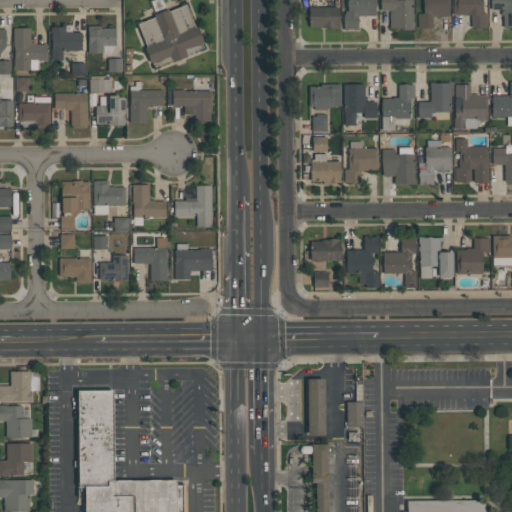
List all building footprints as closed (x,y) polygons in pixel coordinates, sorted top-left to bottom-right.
[(374,0),(375,15),(357,16),(357,29),(343,29),(343,14),(347,14),(347,0),(374,0)] [(389,10),(380,10),(380,0),(412,0),(412,22),(413,22),(413,29),(403,29),(403,28),(389,28),(389,10)] [(448,0),(448,15),(432,15),(432,28),(421,28),(421,27),(417,27),(417,13),(423,13),(422,0),(448,0)] [(452,0),(482,0),(482,13),(486,13),(487,27),(470,27),(470,15),(464,15),(464,14),(460,14),(460,15),(452,15),(452,8),(452,0)] [(511,0),(511,27),(502,27),(502,15),(500,15),(500,11),(502,11),(502,9),(490,9),(490,0),(511,0)] [(139,24),(186,4),(204,48),(154,69),(139,24)] [(308,26),(308,7),(338,6),(338,28),(325,28),(325,27),(322,27),(322,26),(308,26)] [(115,28),(115,46),(102,46),(103,52),(87,53),(87,45),(87,29),(87,25),(103,25),(103,28),(115,28)] [(62,49),(62,60),(50,60),(50,49),(51,49),(51,36),(50,36),(50,27),(65,27),(65,31),(68,31),(68,32),(81,32),(81,49),(62,49)] [(38,70),(13,70),(13,58),(14,58),(14,47),(13,47),(12,28),(29,28),(29,43),(35,43),(35,44),(46,44),(46,60),(37,60),(38,70)] [(121,58),(121,72),(107,72),(107,58),(121,58)] [(10,74),(0,74),(0,61),(10,61),(10,74)] [(85,63),(84,76),(70,76),(70,62),(85,63)] [(28,77),(28,91),(14,91),(14,78),(15,78),(15,77),(28,77)] [(110,79),(111,92),(89,92),(89,79),(110,79)] [(129,122),(129,86),(134,86),(134,81),(140,81),(140,90),(162,90),(162,106),(151,106),(146,106),(146,122),(129,122)] [(511,125),(507,125),(507,116),(492,116),(492,96),(509,96),(509,81),(511,81),(511,125)] [(451,82),(451,89),(450,89),(450,112),(448,112),(448,119),(434,119),(434,116),(431,116),(431,118),(417,117),(417,102),(430,102),(430,87),(429,87),(429,82),(451,82)] [(339,84),(340,106),(326,106),(326,110),(313,110),(313,106),(308,106),(308,86),(320,86),(320,84),(339,84)] [(364,84),(364,96),(366,96),(366,100),(364,100),(364,102),(376,102),(376,118),(363,118),(363,112),(354,112),(354,124),(344,124),(344,112),(343,112),(343,84),(364,84)] [(413,84),(413,98),(410,98),(410,101),(408,101),(408,125),(394,125),(394,130),(381,129),(381,98),(392,98),(392,97),(397,97),(397,84),(413,84)] [(453,128),(453,117),(454,117),(454,84),(469,84),(469,94),(477,94),(477,96),(487,95),(487,120),(476,120),(476,128),(453,128)] [(209,91),(209,105),(210,105),(210,120),(194,120),(194,114),(183,114),(183,106),(171,106),(171,90),(184,90),(184,91),(209,91)] [(85,92),(86,125),(70,125),(70,110),(64,110),(64,108),(53,108),(53,93),(85,92)] [(95,124),(95,106),(108,106),(108,95),(123,95),(123,125),(107,125),(107,124),(95,124)] [(17,121),(17,103),(33,103),(33,97),(49,97),(49,127),(34,128),(34,121),(17,121)] [(0,100),(12,100),(12,126),(0,126),(0,100)] [(326,114),(326,131),(311,131),(311,116),(315,116),(315,114),(326,114)] [(491,147),(492,164),(503,164),(503,182),(511,181),(511,134),(511,153),(504,153),(504,147),(491,147)] [(326,136),(326,151),(312,151),(312,136),(326,136)] [(454,138),(454,152),(458,152),(458,167),(454,167),(454,181),(460,181),(460,183),(465,183),(465,181),(470,181),(470,169),(472,169),(472,182),(487,182),(487,146),(466,146),(466,138),(454,138)] [(361,141),(361,148),(377,148),(377,163),(378,163),(378,168),(377,168),(377,169),(370,170),(370,169),(367,169),(367,170),(359,170),(359,182),(343,182),(343,169),(348,169),(347,148),(349,148),(349,141),(361,141)] [(424,147),(424,167),(418,167),(418,184),(432,184),(432,170),(449,170),(449,147),(424,147)] [(381,148),(381,176),(393,176),(393,184),(415,183),(414,153),(394,153),(393,148),(381,148)] [(339,182),(329,182),(329,184),(322,184),(322,181),(310,181),(310,161),(311,161),(311,159),(313,159),(313,153),(325,153),(325,161),(339,161),(339,182)] [(89,209),(81,209),(72,217),(73,230),(60,230),(60,215),(62,215),(62,212),(60,212),(60,181),(72,181),(72,180),(82,180),(82,181),(88,181),(89,209)] [(92,181),(95,181),(95,180),(105,180),(107,180),(107,186),(114,186),(114,187),(124,187),(124,205),(107,205),(107,214),(93,214),(93,206),(92,206),(92,181)] [(148,184),(148,200),(154,200),(154,201),(165,201),(165,217),(132,217),(132,201),(131,201),(131,184),(148,184)] [(210,185),(211,227),(195,227),(195,215),(173,216),(173,200),(184,200),(184,198),(195,198),(195,185),(210,185)] [(10,205),(0,205),(0,188),(10,188),(10,205)] [(10,231),(0,231),(0,216),(10,216),(10,231)] [(129,218),(129,230),(127,230),(127,231),(113,231),(113,217),(127,217),(127,218),(129,218)] [(73,234),(73,249),(59,249),(59,234),(73,234)] [(10,249),(0,249),(0,235),(10,235),(10,249)] [(490,235),(491,257),(511,257),(511,267),(511,266),(511,237),(511,238),(510,235),(490,235)] [(106,236),(106,249),(92,249),(92,236),(106,236)] [(363,236),(363,251),(345,251),(345,274),(357,274),(357,283),(365,283),(366,287),(378,287),(378,272),(371,272),(371,253),(376,253),(376,236),(363,236)] [(454,249),(455,274),(481,273),(481,251),(488,251),(488,236),(472,236),(472,247),(465,247),(465,249),(454,249)] [(149,263),(143,264),(143,263),(133,263),(132,247),(156,247),(155,237),(166,237),(166,280),(149,281),(149,263)] [(442,237),(418,238),(419,266),(437,266),(437,276),(451,276),(451,252),(437,252),(437,247),(438,246),(438,241),(442,241),(442,237)] [(400,238),(399,252),(382,252),(382,272),(404,273),(404,287),(416,287),(416,270),(411,270),(411,253),(414,253),(414,238),(400,238)] [(339,239),(339,260),(309,260),(309,241),(319,240),(319,239),(339,239)] [(174,279),(173,262),(174,262),(174,250),(176,250),(176,244),(188,243),(188,249),(198,249),(198,248),(210,248),(211,270),(189,271),(189,279),(174,279)] [(126,255),(127,280),(98,280),(98,262),(111,262),(111,255),(126,255)] [(91,282),(75,282),(75,276),(58,276),(58,257),(90,257),(91,282)] [(0,262),(9,262),(10,280),(0,280),(0,262)] [(327,272),(327,287),(313,287),(313,272),(327,272)] [(30,392),(31,392),(31,401),(27,401),(12,401),(12,402),(0,402),(0,385),(9,385),(9,371),(29,371),(30,392)] [(307,379),(308,436),(323,435),(323,380),(307,379)] [(77,392),(78,486),(84,486),(84,511),(186,511),(186,485),(175,485),(175,480),(114,481),(112,391),(77,392)] [(347,402),(346,427),(362,427),(362,402),(347,402)] [(5,437),(5,421),(0,421),(0,405),(6,405),(6,406),(22,406),(22,418),(31,418),(31,437),(5,437)] [(348,432),(348,440),(357,440),(357,432),(348,432)] [(0,475),(0,460),(5,460),(5,443),(31,443),(31,462),(22,462),(22,475),(8,475),(0,475)] [(315,511),(327,511),(328,473),(327,473),(328,449),(328,445),(311,445),(311,449),(311,483),(316,483),(315,511)] [(0,497),(0,479),(4,479),(32,479),(33,494),(29,494),(29,511),(3,511),(3,497),(0,497)] [(511,511),(406,511),(406,500),(484,500),(484,511),(511,511)]
